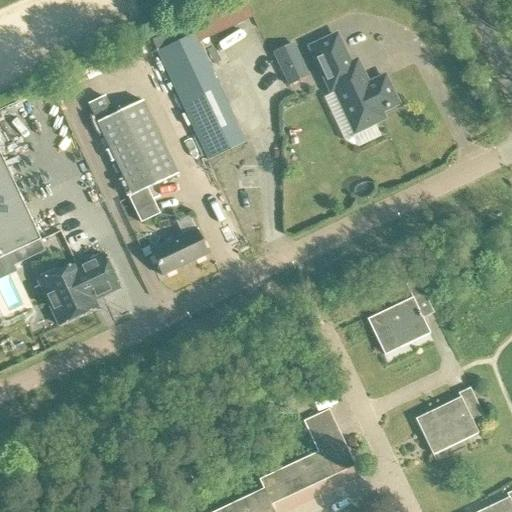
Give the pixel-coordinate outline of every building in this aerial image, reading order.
[(249,0),(237,0),(193,20),(203,41),(257,16),(249,0)] [(204,57),(187,24),(152,41),(208,161),(245,143),(204,57)] [(356,134),(364,130),(384,120),(380,111),(397,104),(385,77),(365,87),(360,77),(363,76),(357,62),(347,67),(344,61),(347,59),(337,36),(311,47),(331,91),(334,89),(356,134)] [(306,77),(291,45),(272,54),(287,86),(306,77)] [(132,197),(147,190),(177,175),(142,101),(112,116),(103,98),(88,105),(132,197)] [(0,155),(0,259),(40,240),(0,155)] [(177,222),(183,235),(150,251),(162,277),(207,255),(189,217),(177,222)] [(9,269),(17,265),(11,254),(3,258),(9,269)] [(48,303),(59,326),(97,308),(92,297),(100,293),(101,296),(119,288),(104,255),(78,267),(76,264),(38,282),(40,287),(35,289),(43,305),(48,303)] [(368,320),(385,355),(431,332),(423,317),(434,312),(419,280),(408,285),(413,297),(368,320)] [(483,415),(470,387),(459,392),(462,397),(416,419),(433,455),(479,433),(473,420),(483,415)] [(308,434),(331,423),(327,413),(303,424),(308,434)] [(313,445),(336,434),(331,423),(308,434),(313,445)] [(318,454),(323,452),(332,447),(341,443),(336,434),(313,445),(318,454)] [(332,447),(344,472),(353,468),(341,443),(332,447)] [(335,477),(344,472),(332,447),(323,452),(335,477)] [(324,482),(335,477),(323,452),(318,454),(312,457),(324,482)] [(314,487),(324,482),(312,457),(302,462),(314,487)] [(303,492),(314,487),(302,462),(291,467),(303,492)] [(293,497),(303,492),(291,467),(281,472),(293,497)] [(282,502),(293,497),(281,472),(270,477),(282,502)] [(272,507),(282,502),(270,477),(260,482),(264,490),(272,507)] [(274,511),(272,507),(264,490),(254,495),(261,511),(274,511)] [(480,511),(511,511),(511,490),(507,493),(510,498),(480,511)] [(248,511),(261,511),(254,495),(243,500),(248,511)] [(237,511),(248,511),(243,500),(234,505),(237,511)]
